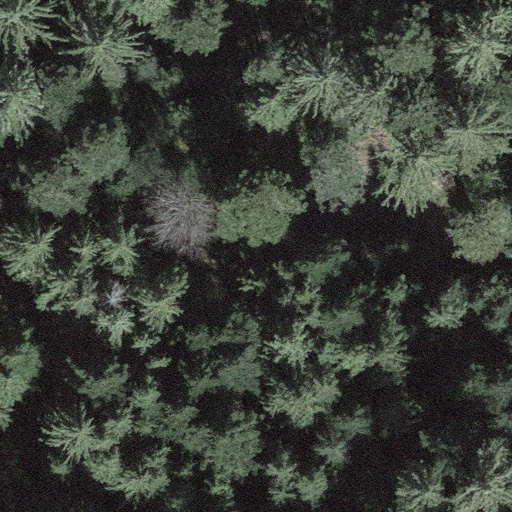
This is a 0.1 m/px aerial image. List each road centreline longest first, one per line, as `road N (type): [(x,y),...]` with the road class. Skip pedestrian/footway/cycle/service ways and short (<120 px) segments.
road 1 (track): [(511,158),(446,190),(272,226),(106,222),(0,195)]
road 2 (track): [(272,226),(270,511)]
